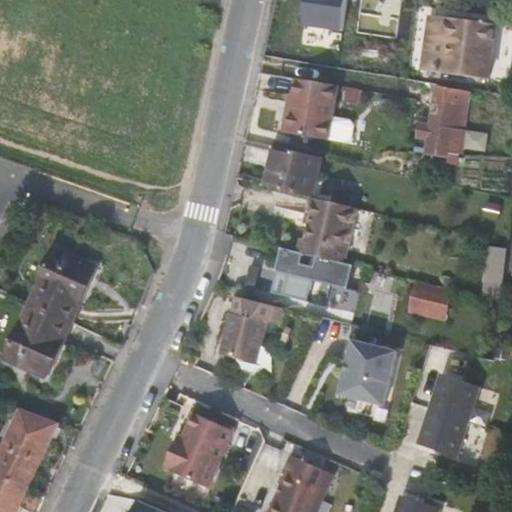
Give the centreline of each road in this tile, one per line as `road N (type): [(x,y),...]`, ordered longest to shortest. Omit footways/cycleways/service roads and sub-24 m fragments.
road 1 (residential): [(66,511),(195,241)]
road 2 (residential): [(195,241),(246,0)]
road 3 (residential): [(0,177),(195,241)]
